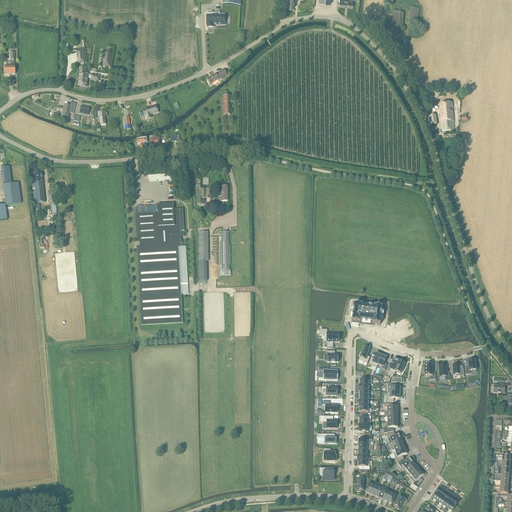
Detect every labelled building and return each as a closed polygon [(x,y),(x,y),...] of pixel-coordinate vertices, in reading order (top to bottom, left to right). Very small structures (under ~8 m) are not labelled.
[(417,24),(418,9),(410,9),(409,24),(417,24)] [(207,15),(207,26),(207,28),(214,28),(214,26),(225,25),(225,15),(220,15),(220,13),(207,13),(207,15)] [(392,13),(390,27),(402,28),(403,14),(392,13)] [(83,50),(77,51),(78,63),(81,63),(82,66),(81,66),(78,86),(86,87),(88,77),(91,78),(91,80),(99,81),(100,76),(92,75),(91,75),(88,75),(88,74),(85,74),(86,67),(84,67),(83,63),(85,63),(83,50)] [(105,53),(103,67),(110,68),(112,54),(105,53)] [(227,75),(226,74),(223,70),(217,74),(216,75),(215,74),(207,80),(210,85),(218,80),(217,77),(218,76),(220,80),(227,75)] [(230,97),(223,97),(223,110),(223,115),(230,115),(230,110),(230,102),(235,102),(235,99),(230,98),(230,97)] [(73,114),(75,109),(76,104),(70,102),(69,106),(65,105),(62,118),(67,120),(69,113),(73,114)] [(442,132),(447,131),(454,131),(452,103),(444,104),(439,104),(442,132)] [(142,111),(139,112),(141,117),(144,116),(144,118),(145,117),(146,120),(153,118),(152,115),(159,113),(156,105),(142,110),(142,111)] [(81,106),(79,114),(88,116),(90,108),(81,106)] [(428,117),(429,126),(437,125),(435,116),(428,117)] [(150,139),(137,141),(138,145),(140,145),(140,150),(147,149),(146,145),(151,145),(151,146),(161,144),(160,138),(150,140),(150,139)] [(3,184),(11,183),(9,167),(1,168),(3,184)] [(32,179),(32,184),(34,204),(45,203),(42,176),(42,171),(33,172),(34,179),(32,179)] [(3,185),(6,205),(21,204),(18,183),(3,185)] [(218,187),(218,192),(218,197),(221,197),(221,202),(228,202),(227,192),(227,187),(214,187),(218,187)] [(136,242),(134,242),(134,247),(136,247),(141,326),(183,323),(179,248),(185,247),(182,247),(181,240),(181,237),(181,231),(184,231),(183,209),(174,209),(173,204),(157,205),(142,206),(143,213),(135,214),(136,242)] [(221,232),(222,271),(230,271),(230,266),(231,266),(230,247),(229,247),(229,232),(221,232)] [(207,282),(207,262),(209,262),(208,233),(198,233),(198,262),(199,282),(207,282)] [(354,309),(353,322),(362,323),(362,325),(372,326),(372,324),(382,325),(383,308),(374,307),(374,308),(364,307),(365,306),(354,305),(354,309)] [(320,330),(320,335),(322,335),(322,338),(325,338),(327,338),(326,342),(327,342),(327,348),(333,348),(333,345),(331,345),(331,342),(333,342),(338,342),(339,334),(327,333),(327,330),(320,330)] [(359,358),(359,361),(367,364),(370,357),(367,357),(370,350),(363,347),(361,353),(360,353),(359,357),(360,357),(359,358)] [(327,352),(327,355),(328,355),(328,362),(338,363),(338,355),(335,355),(335,352),(327,352)] [(371,358),(368,364),(377,368),(378,366),(377,366),(382,355),(377,353),(377,354),(376,353),(374,359),(371,358)] [(382,355),(377,366),(378,366),(382,367),(382,369),(385,371),(387,364),(385,363),(387,358),(385,357),(386,356),(382,355)] [(387,368),(386,371),(389,372),(395,374),(395,372),(399,361),(393,359),(391,366),(388,365),(387,368)] [(468,368),(465,368),(466,375),(472,374),(471,372),(477,371),(475,360),(467,361),(468,368)] [(399,361),(395,372),(401,375),(405,364),(399,361)] [(455,365),(452,365),(453,375),(460,375),(460,374),(463,374),(464,374),(463,367),(460,367),(460,365),(459,365),(459,364),(455,364),(455,365)] [(423,368),(423,373),(425,373),(425,377),(429,377),(429,380),(435,380),(435,373),(432,373),(432,365),(425,365),(425,368),(423,368)] [(446,366),(439,366),(440,377),(445,377),(445,381),(449,380),(449,375),(447,375),(446,366)] [(318,367),(318,371),(319,371),(323,371),(323,381),(338,381),(338,370),(328,370),(328,367),(319,367),(318,367)] [(388,384),(388,388),(390,388),(389,393),(401,394),(401,389),(400,389),(401,388),(394,388),(395,384),(391,384),(388,384)] [(323,385),(323,388),(326,388),(325,396),(338,397),(338,388),(329,387),(329,385),(323,385)] [(497,397),(499,397),(503,397),(511,398),(511,395),(504,394),(505,386),(494,385),(493,393),(497,394),(497,397)] [(387,393),(387,402),(393,403),(394,400),(400,400),(400,398),(401,398),(401,394),(389,393),(387,393)] [(503,397),(503,400),(506,401),(506,409),(511,409),(511,400),(511,401),(511,398),(503,397)] [(322,402),(322,406),(325,406),(325,413),(337,414),(338,405),(329,405),(330,402),(322,402)] [(387,412),(397,412),(397,407),(394,407),(393,407),(393,404),(385,404),(385,408),(387,408),(387,412)] [(320,417),(320,423),(326,423),(326,429),(337,429),(337,420),(333,420),(333,417),(320,417)] [(380,430),(380,435),(384,434),(394,432),(393,428),(398,428),(398,423),(388,423),(385,423),(385,428),(383,429),(383,430),(380,430)] [(395,436),(394,433),(386,434),(387,439),(390,439),(391,443),(401,439),(399,435),(396,436),(396,435),(396,436),(395,436)] [(317,435),(317,438),(318,438),(325,439),(325,444),(336,444),(336,439),(335,439),(335,435),(318,435),(317,435)] [(359,440),(359,446),(369,446),(370,446),(370,441),(372,441),(372,436),(364,436),(364,440),(359,440)] [(401,439),(391,443),(389,444),(391,449),(403,444),(401,439)] [(403,444),(391,449),(392,451),(394,450),(395,453),(405,449),(403,445),(403,444)] [(405,449),(395,453),(393,454),(395,458),(394,459),(397,464),(398,463),(404,459),(402,456),(407,454),(405,449)] [(324,450),(324,461),(335,462),(335,457),(334,457),(334,454),(330,454),(330,450),(324,450)] [(404,459),(398,463),(400,466),(400,467),(404,471),(405,470),(413,463),(410,459),(407,461),(406,462),(404,459)] [(405,470),(409,474),(416,467),(416,466),(416,467),(413,463),(405,470)] [(412,478),(420,471),(417,468),(417,467),(417,468),(416,467),(409,474),(407,475),(408,477),(410,475),(412,478)] [(320,469),(320,476),(323,476),(323,480),(334,480),(334,472),(333,472),(328,472),(328,469),(320,469)] [(420,471),(412,478),(410,479),(414,483),(421,477),(421,478),(421,477),(423,475),(420,471)] [(370,494),(373,486),(369,484),(365,492),(370,494)] [(374,496),(378,488),(373,486),(370,494),(374,496)] [(441,486),(436,492),(441,496),(446,489),(441,486)] [(378,488),(374,496),(379,498),(382,489),(378,488)] [(382,489),(379,498),(383,500),(387,491),(382,489)] [(446,489),(441,496),(446,499),(451,493),(446,489)] [(387,502),(391,493),(387,491),(383,500),(387,502)] [(436,492),(432,498),(437,502),(441,496),(436,492)] [(391,493),(387,502),(392,504),(396,495),(391,493)] [(451,493),(446,499),(451,502),(456,496),(451,493)] [(400,496),(393,506),(396,507),(395,508),(399,510),(401,507),(401,506),(405,499),(400,496)] [(441,496),(437,502),(442,505),(446,499),(441,496)] [(456,496),(451,502),(456,506),(461,500),(456,496)] [(446,499),(442,505),(447,509),(451,502),(446,499)] [(451,502),(447,509),(451,511),(452,511),(456,506),(451,502)]
